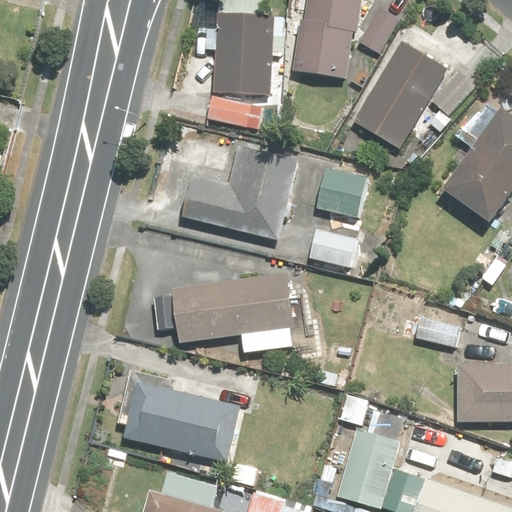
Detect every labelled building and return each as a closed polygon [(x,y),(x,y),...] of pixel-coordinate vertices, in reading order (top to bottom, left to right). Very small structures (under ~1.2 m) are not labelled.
[(369,32),(370,0),(316,0),(315,23),(307,23),(304,74),(357,77),(359,31),(369,32)] [(409,22),(389,9),(367,45),(386,57),(409,22)] [(280,17),(226,15),(224,94),(278,95),(280,17)] [(452,71),(405,44),(361,122),(407,149),(452,71)] [(268,110),(216,99),(212,118),(263,129),(268,110)] [(511,207),(511,115),(510,118),(487,101),(461,135),(485,153),(456,191),(500,224),(511,207)] [(241,180),(203,171),(192,217),(290,241),(308,164),(248,150),(241,180)] [(366,220),(372,179),(333,173),(326,214),(366,220)] [(379,243),(318,229),(312,260),(373,273),(379,243)] [(485,283),(511,251),(511,239),(506,235),(493,250),(487,244),(474,259),(480,264),(473,272),(485,283)] [(298,281),(184,291),(189,342),(302,331),(298,281)] [(178,297),(159,297),(158,330),(177,330),(178,297)] [(464,325),(431,320),(428,341),(461,346),(464,325)] [(511,365),(467,365),(467,425),(511,424),(511,365)] [(247,410),(144,386),(132,436),(235,461),(247,410)] [(369,429),(377,401),(354,394),(346,422),(369,429)] [(366,501),(397,511),(421,511),(432,482),(402,471),(410,447),(387,439),(366,501)] [(511,511),(511,507),(432,482),(422,511),(511,511)] [(223,511),(156,493),(151,511),(223,511)]
